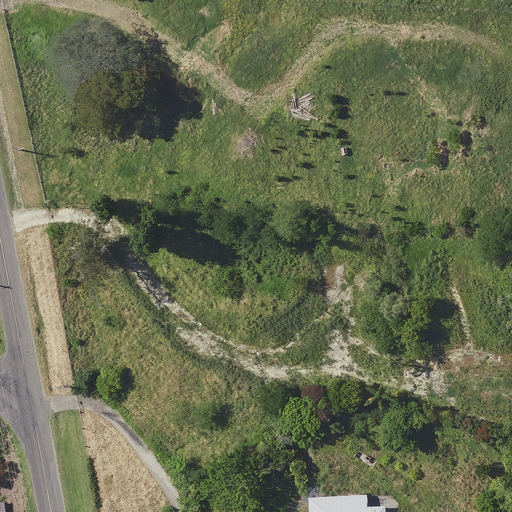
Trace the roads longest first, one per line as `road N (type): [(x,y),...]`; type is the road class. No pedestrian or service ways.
road 1 (residential): [(0,247),(28,386)]
road 2 (residential): [(28,386),(52,511)]
